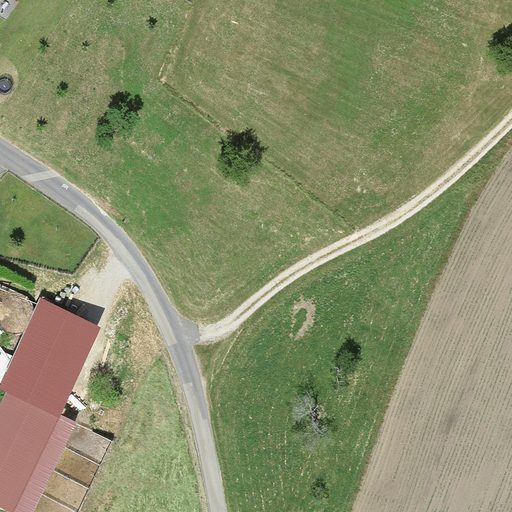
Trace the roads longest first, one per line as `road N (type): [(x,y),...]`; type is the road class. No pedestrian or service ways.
road 1 (tertiary): [(0,155),(102,226),(151,286),(185,368),(217,511)]
road 2 (track): [(173,333),(216,328),(315,255),(378,229),(511,118)]
road 3 (track): [(129,255),(101,277),(69,324),(40,388)]
